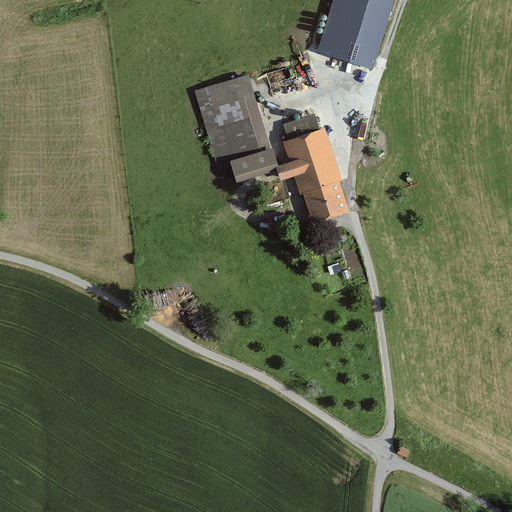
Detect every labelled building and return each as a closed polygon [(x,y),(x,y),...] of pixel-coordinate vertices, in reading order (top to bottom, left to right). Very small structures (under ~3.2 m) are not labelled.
[(393,0),(332,0),(318,50),(374,67),(393,0)] [(267,71),(268,80),(290,76),(288,67),(267,71)] [(245,77),(193,93),(217,170),(226,167),(230,181),(273,167),(245,77)] [(278,181),(292,176),(298,196),(302,195),(310,224),(346,213),(337,183),(339,182),(323,129),(316,131),(311,116),(281,126),(286,141),(280,143),(287,163),(273,167),(278,181)] [(397,452),(407,456),(410,449),(401,445),(397,452)]
